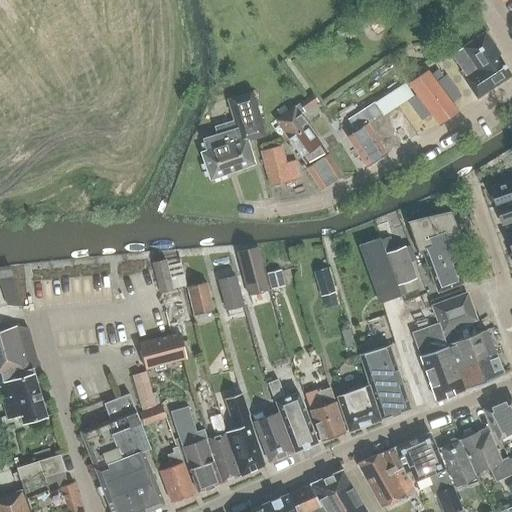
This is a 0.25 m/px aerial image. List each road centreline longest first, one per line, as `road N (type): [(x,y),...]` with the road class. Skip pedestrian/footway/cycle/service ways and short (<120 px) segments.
road 1 (residential): [(208,511),(511,385)]
road 2 (residential): [(95,511),(34,323),(159,303)]
road 3 (residential): [(250,211),(317,203),(511,88)]
road 4 (residential): [(511,338),(500,309),(502,272),(470,181)]
